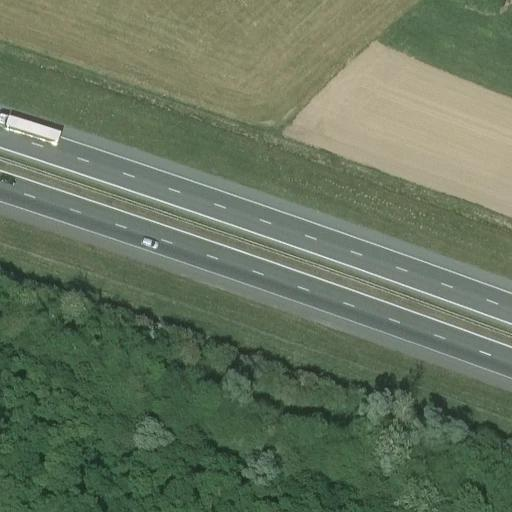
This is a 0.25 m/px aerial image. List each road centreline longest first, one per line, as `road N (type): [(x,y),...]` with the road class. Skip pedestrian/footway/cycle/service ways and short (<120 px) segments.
road 1 (motorway): [(0,189),(511,365)]
road 2 (motorway): [(511,309),(0,134)]
